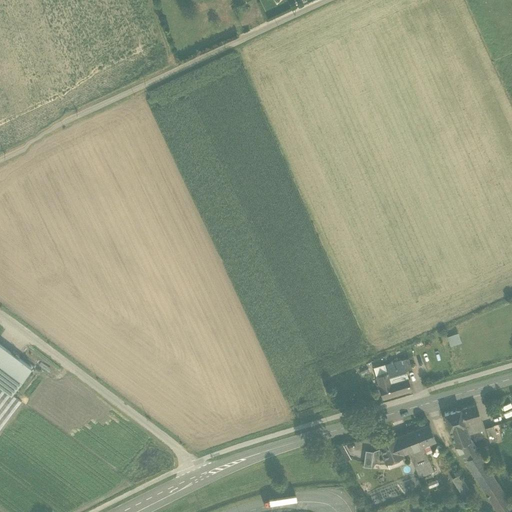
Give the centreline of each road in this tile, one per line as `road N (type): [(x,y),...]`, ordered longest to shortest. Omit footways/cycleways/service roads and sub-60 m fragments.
road 1 (residential): [(326,0),(0,152)]
road 2 (secondary): [(511,379),(197,478)]
road 3 (residential): [(0,314),(186,457),(197,478)]
